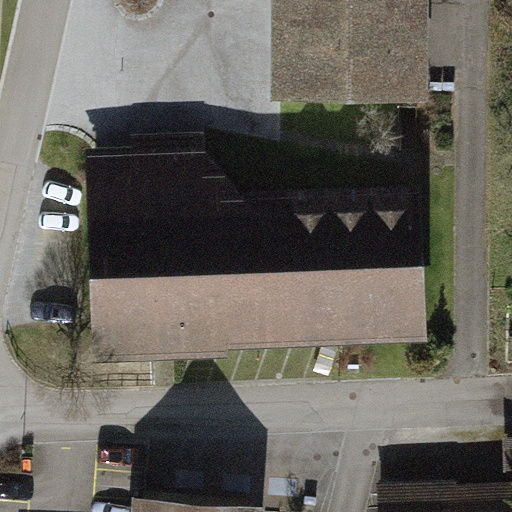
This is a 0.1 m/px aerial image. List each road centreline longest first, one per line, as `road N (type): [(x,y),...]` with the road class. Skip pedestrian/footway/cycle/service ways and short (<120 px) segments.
road 1 (residential): [(0,411),(463,399)]
road 2 (residential): [(459,0),(463,399)]
road 3 (residential): [(0,202),(46,0)]
